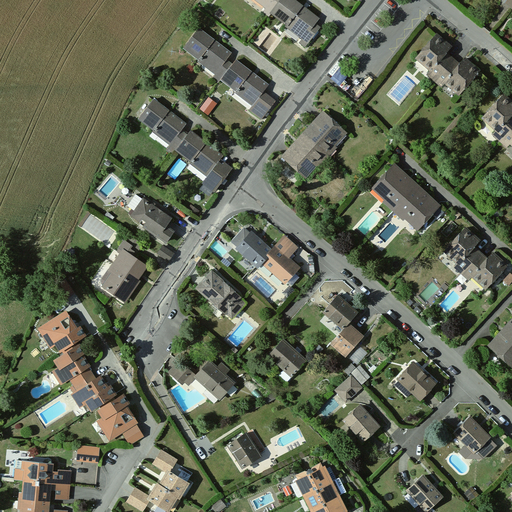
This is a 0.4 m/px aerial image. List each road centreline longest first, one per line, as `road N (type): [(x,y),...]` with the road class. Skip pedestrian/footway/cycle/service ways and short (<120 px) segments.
road 1 (residential): [(240,183),(367,282),(511,418)]
road 2 (residential): [(240,183),(379,0)]
road 3 (residential): [(129,336),(240,183)]
